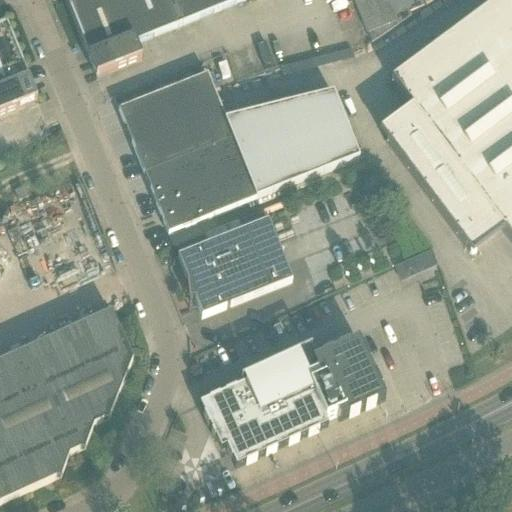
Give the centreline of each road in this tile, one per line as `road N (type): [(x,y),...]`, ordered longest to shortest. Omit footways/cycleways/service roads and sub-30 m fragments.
road 1 (unclassified): [(90,511),(110,502),(150,433),(167,371),(26,0)]
road 2 (secondary): [(290,511),(511,406)]
road 3 (unclassified): [(371,511),(511,442)]
